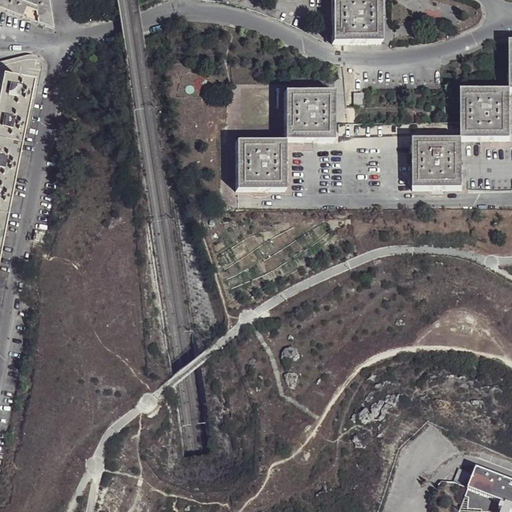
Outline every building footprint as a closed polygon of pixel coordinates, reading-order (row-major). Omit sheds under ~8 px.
[(0,0),(0,4),(50,24),(53,21),(49,0),(0,0)] [(333,0),(334,44),(383,43),(382,0),(333,0)] [(0,10),(54,30),(53,21),(50,24),(0,4),(0,10)] [(24,122),(21,138),(28,140),(44,61),(44,58),(42,55),(38,54),(0,63),(0,70),(6,71),(7,66),(21,68),(22,62),(36,64),(31,90),(24,122)] [(0,83),(31,90),(36,64),(22,62),(21,68),(7,66),(6,71),(0,70),(0,83)] [(31,90),(0,83),(0,117),(24,122),(31,90)] [(511,90),(511,91),(462,92),(462,124),(462,141),(464,141),(484,140),(483,138),(491,137),(492,141),(511,140),(511,90)] [(355,106),(365,106),(365,92),(355,93),(355,106)] [(286,94),(286,143),(307,143),(307,140),(315,140),(315,143),(335,142),(335,133),(335,124),(334,94),(286,94)] [(21,138),(24,122),(0,117),(0,150),(18,154),(21,138)] [(464,141),(462,141),(414,142),(415,190),(436,190),(436,187),(444,187),(444,190),(464,190),(464,141)] [(287,192),(286,143),(237,143),(238,193),(258,192),(258,189),(266,189),(267,192),(287,192)] [(0,186),(11,189),(18,154),(0,150),(0,186)] [(0,223),(4,224),(11,189),(0,186),(0,223)] [(42,241),(44,233),(35,231),(34,240),(42,241)] [(511,482),(474,467),(471,474),(466,487),(466,489),(502,502),(500,510),(498,511),(509,511),(511,507),(511,506),(511,482)] [(452,482),(466,487),(471,474),(458,469),(452,482)] [(466,489),(463,496),(500,510),(502,502),(466,489)] [(475,510),(478,511),(486,511),(487,511),(498,511),(500,510),(463,496),(458,509),(475,510)]
